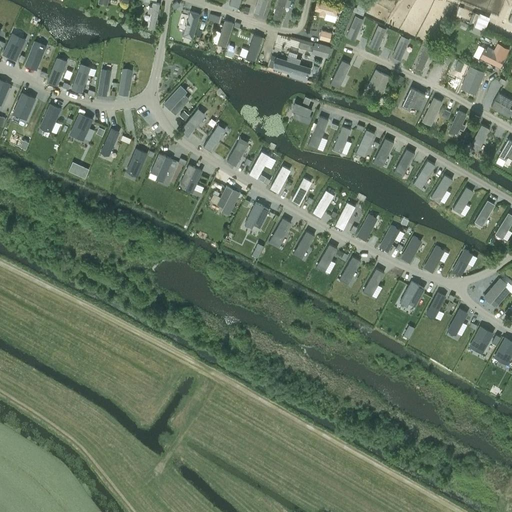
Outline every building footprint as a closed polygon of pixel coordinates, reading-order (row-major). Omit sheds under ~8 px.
[(257,0),(254,10),(262,13),(266,0),(257,0)] [(289,0),(277,0),(273,15),(280,17),(284,5),(288,6),(289,0)] [(325,12),(335,15),(337,7),(316,1),(313,8),(320,10),(319,14),(324,16),(325,12)] [(148,27),(155,28),(159,3),(152,2),(148,27)] [(184,26),(182,35),(191,38),(198,13),(189,10),(187,19),(186,19),(184,26)] [(355,15),(346,35),(354,39),(363,19),(355,15)] [(225,46),(233,22),(224,19),(216,44),(225,46)] [(378,25),(369,45),(377,49),(386,29),(378,25)] [(321,29),(319,38),(329,41),(331,32),(321,29)] [(253,34),(245,57),(254,60),(261,36),(253,34)] [(11,35),(3,53),(16,60),(25,41),(11,35)] [(401,35),(392,55),(400,59),(409,39),(401,35)] [(300,40),(298,46),(310,50),(312,44),(300,40)] [(34,42),(25,64),(37,69),(45,50),(39,47),(40,44),(34,42)] [(315,42),(313,50),(315,51),(314,52),(327,56),(329,46),(315,42)] [(479,56),(499,67),(509,49),(497,43),(493,52),(483,47),(479,56)] [(425,46),(415,69),(423,73),(432,49),(425,46)] [(270,55),(267,65),(272,67),(288,72),(290,75),(305,80),(307,75),(309,67),(307,66),(299,64),(300,59),(295,57),(287,55),(286,60),(276,56),(270,55)] [(56,58),(47,82),(57,86),(66,63),(65,61),(56,58)] [(342,59),(330,82),(338,86),(349,63),(342,59)] [(80,64),(72,88),(82,92),(88,75),(90,69),(89,67),(80,64)] [(468,89),(474,92),(483,71),(470,66),(464,80),(471,82),(468,89)] [(102,69),(98,93),(107,94),(110,72),(108,70),(102,69)] [(124,69),(120,93),(128,94),(132,72),(130,70),(124,69)] [(366,89),(379,96),(388,76),(375,69),(366,89)] [(0,105),(6,92),(10,84),(0,79),(0,105)] [(179,85),(163,102),(175,113),(188,98),(183,93),(185,91),(179,85)] [(418,109),(425,94),(411,87),(402,106),(410,110),(412,106),(418,109)] [(511,99),(498,92),(491,106),(509,116),(511,110),(511,107),(510,106),(511,101),(511,99)] [(14,111),(13,114),(26,120),(32,107),(36,99),(22,93),(14,111)] [(433,97),(422,120),(430,124),(441,101),(433,97)] [(295,104),(292,109),(296,110),(293,116),(299,119),(299,120),(308,123),(311,116),(307,114),(310,108),(311,108),(294,101),(294,104),(295,104)] [(49,103),(40,125),(45,127),(45,125),(51,128),(60,107),(49,103)] [(196,109),(180,129),(187,135),(195,125),(194,125),(203,114),(196,109)] [(448,131),(455,134),(459,127),(462,129),(464,125),(461,123),(465,114),(458,110),(448,131)] [(183,111),(180,115),(184,119),(188,115),(183,111)] [(71,130),(69,133),(83,139),(89,125),(92,118),(79,112),(71,130)] [(319,116),(309,139),(316,142),(322,129),(323,130),(327,120),(319,116)] [(481,123),(469,145),(476,148),(483,136),(484,137),(489,127),(481,123)] [(217,124),(203,145),(211,150),(218,140),(217,139),(224,128),(217,124)] [(342,125),(332,148),(333,147),(341,151),(350,128),(342,125)] [(98,126),(96,132),(102,134),(104,129),(98,126)] [(110,127),(100,150),(106,153),(109,151),(118,131),(110,127)] [(365,128),(355,151),(362,154),(368,141),(370,142),(374,132),(365,128)] [(239,137),(227,160),(235,164),(241,153),(240,153),(246,141),(239,137)] [(511,139),(508,137),(498,155),(506,159),(507,157),(511,159),(511,139)] [(384,138),(374,162),(375,161),(382,164),(392,142),(384,138)] [(136,147),(127,167),(132,170),(131,172),(137,174),(147,152),(136,147)] [(406,148),(394,169),(401,173),(408,161),(409,162),(414,152),(406,148)] [(261,150),(248,173),(256,177),(268,155),(261,150)] [(159,152),(151,171),(157,174),(157,175),(156,177),(163,180),(169,166),(172,159),(159,152)] [(426,159),(413,180),(420,184),(427,172),(429,173),(435,164),(426,159)] [(189,164),(181,182),(187,185),(187,186),(186,188),(192,191),(199,177),(202,170),(189,164)] [(282,165),(270,187),(277,191),(289,169),(282,165)] [(88,169),(82,166),(79,174),(85,177),(88,169)] [(444,174),(431,195),(438,199),(445,187),(447,188),(452,178),(444,174)] [(303,177),(291,199),(298,203),(310,181),(303,177)] [(220,196),(216,203),(222,207),(220,210),(228,214),(240,191),(232,187),(232,188),(225,185),(220,196)] [(465,186),(452,207),(459,211),(466,199),(467,200),(473,191),(465,186)] [(325,190),(312,211),(320,216),(333,194),(325,190)] [(474,221),(481,225),(494,203),(487,199),(474,221)] [(255,201),(244,222),(251,225),(252,223),(259,226),(268,207),(255,201)] [(346,201),(334,223),(342,228),(354,205),(346,201)] [(494,233),(502,238),(511,221),(511,214),(508,212),(494,233)] [(368,213),(357,234),(364,238),(376,217),(368,213)] [(282,217),(269,238),(276,242),(283,230),(285,231),(290,222),(282,217)] [(391,224),(379,245),(387,249),(398,228),(391,224)] [(305,230),(293,251),(300,255),(307,243),(308,244),(314,235),(305,230)] [(413,235),(401,256),(409,261),(420,240),(413,235)] [(328,243),(316,264),(323,268),(330,256),(331,257),(337,247),(328,243)] [(435,245),(424,266),(432,270),(443,249),(435,245)] [(464,248),(452,269),(460,274),(472,253),(464,248)] [(351,255),(339,277),(346,281),(353,269),(354,270),(360,260),(351,255)] [(375,267),(363,288),(370,292),(377,280),(378,281),(384,272),(375,267)] [(508,290),(503,285),(505,283),(499,278),(484,296),(495,305),(508,290)] [(411,280),(400,301),(407,304),(408,302),(408,301),(415,305),(424,287),(411,280)] [(436,291),(425,311),(434,316),(445,296),(436,291)] [(459,308),(447,328),(456,333),(467,312),(459,308)] [(480,326),(470,343),(483,350),(493,333),(480,326)] [(511,340),(505,336),(495,353),(508,360),(511,352),(511,340)]
